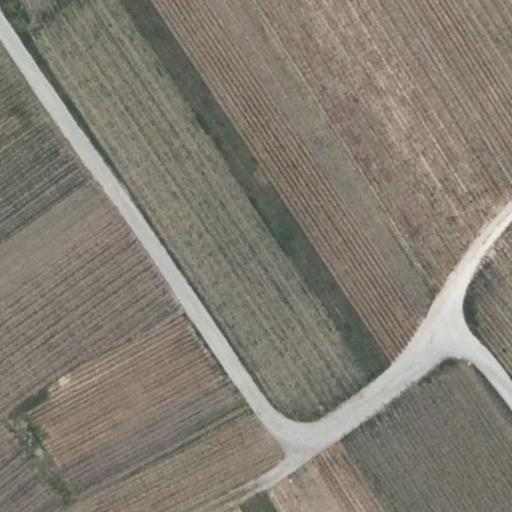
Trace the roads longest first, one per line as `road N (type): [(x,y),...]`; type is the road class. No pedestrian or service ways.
road 1 (unclassified): [(0,21),(274,422),(332,427),(410,365),(449,347),(484,359),(511,396)]
road 2 (track): [(511,212),(459,278),(431,352)]
